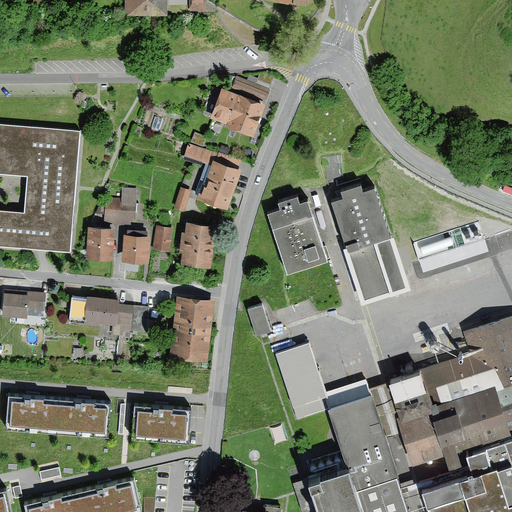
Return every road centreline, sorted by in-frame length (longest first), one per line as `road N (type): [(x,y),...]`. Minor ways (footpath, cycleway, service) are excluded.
road 1 (residential): [(307,70),(242,233),(208,511)]
road 2 (residential): [(307,70),(282,61),(160,76),(0,81)]
road 3 (tertiary): [(511,204),(410,154),(350,74),(331,62)]
